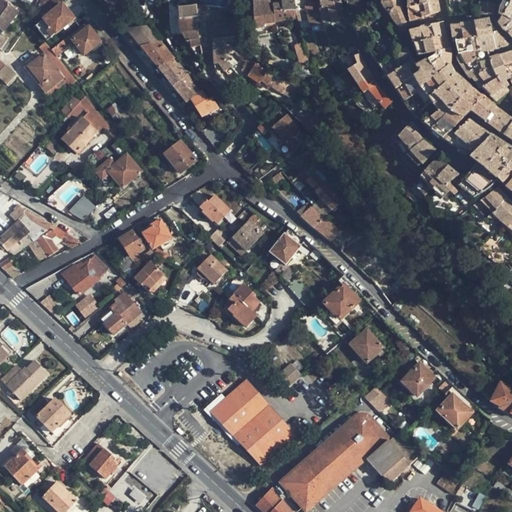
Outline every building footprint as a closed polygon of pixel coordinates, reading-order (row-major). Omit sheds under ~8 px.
[(2,0),(0,3),(0,29),(3,32),(18,12),(2,0)] [(42,0),(36,10),(43,19),(62,4),(58,0),(42,0)] [(260,0),(253,0),(254,1),(253,16),(261,15),(261,12),(286,11),(292,10),(296,10),(294,0),(281,0),(282,3),(280,4),(273,5),(272,1),(261,1),(260,0)] [(344,18),(340,0),(332,0),(320,2),(321,8),(307,9),(311,27),(324,23),(344,18)] [(437,2),(436,0),(407,0),(407,9),(437,2)] [(479,2),(479,15),(494,14),(495,4),(497,0),(496,0),(489,0),(489,3),(479,2)] [(501,16),(511,2),(511,0),(502,0),(498,8),(497,14),(501,16)] [(404,24),(399,2),(394,2),(392,2),(381,3),(385,12),(398,25),(404,24)] [(437,2),(407,9),(408,17),(409,22),(418,19),(439,12),(437,2)] [(506,28),(511,20),(511,2),(501,16),(497,23),(503,30),(506,28)] [(62,4),(43,19),(43,20),(37,25),(36,26),(47,41),(74,20),(62,4)] [(180,20),(198,17),(197,8),(197,5),(178,7),(180,20)] [(29,23),(31,26),(35,21),(37,25),(43,20),(43,19),(36,10),(29,23)] [(293,19),(292,10),(286,11),(261,12),(261,15),(253,16),(256,30),(265,29),(264,25),(293,19)] [(180,34),(182,33),(198,31),(198,17),(180,20),(178,20),(180,34)] [(178,20),(170,22),(172,34),(180,34),(178,20)] [(495,50),(491,35),(488,20),(473,23),(475,37),(477,44),(479,53),(486,52),(495,50)] [(511,38),(511,20),(506,28),(503,30),(511,38)] [(424,41),(431,39),(438,37),(446,34),(442,22),(409,31),(413,44),(424,41)] [(475,37),(473,23),(450,26),(451,43),(454,43),(457,55),(459,55),(463,53),(479,53),(477,44),(475,37)] [(398,35),(390,26),(386,28),(394,37),(398,35)] [(89,27),(72,40),(76,45),(84,55),(101,42),(89,27)] [(145,27),(133,28),(139,44),(142,46),(158,42),(145,27)] [(140,46),(142,46),(139,44),(133,28),(126,29),(140,46)] [(197,56),(202,54),(198,31),(182,33),(187,43),(191,48),(197,56)] [(495,32),(491,35),(495,50),(504,47),(505,47),(507,44),(495,32)] [(442,51),(449,49),(446,34),(438,37),(442,51)] [(406,48),(398,35),(394,37),(403,51),(406,48)] [(72,40),(69,36),(65,39),(70,46),(72,48),(76,45),(72,40)] [(269,84),(283,93),(287,87),(267,73),(267,71),(254,62),(255,60),(234,36),(219,38),(221,42),(223,48),(225,49),(226,55),(234,52),(248,63),(242,70),(248,76),(259,84),(261,81),(268,86),(269,84)] [(434,53),(442,51),(438,37),(431,39),(434,53)] [(227,60),(226,55),(225,49),(223,48),(221,42),(219,38),(213,39),(214,64),(218,63),(225,72),(228,74),(231,75),(235,71),(227,62),(227,60)] [(65,39),(51,50),(52,51),(57,57),(70,46),(65,39)] [(417,57),(434,53),(431,39),(424,41),(413,44),(417,57)] [(158,42),(142,46),(163,64),(173,60),(158,42)] [(47,55),(52,51),(51,50),(46,43),(40,47),(47,55)] [(309,64),(302,44),(295,46),(297,53),(298,53),(302,66),(309,64)] [(157,67),(163,64),(142,46),(140,46),(157,67)] [(387,79),(395,90),(409,79),(419,72),(415,67),(416,66),(413,61),(406,48),(403,51),(391,57),(379,66),(385,75),(380,78),(382,81),(387,79)] [(419,123),(429,131),(450,111),(455,105),(470,88),(462,81),(454,74),(450,66),(450,53),(449,49),(442,51),(434,53),(434,56),(416,66),(415,67),(419,72),(409,79),(395,90),(403,102),(416,95),(426,107),(415,119),(419,123)] [(77,81),(57,57),(52,51),(47,55),(71,86),(77,81)] [(498,56),(507,76),(511,74),(511,51),(506,54),(505,53),(498,56)] [(486,52),(479,53),(463,53),(459,55),(457,55),(457,58),(457,60),(461,68),(470,80),(471,79),(491,68),(488,59),(487,56),(486,52)] [(359,87),(373,77),(362,60),(360,54),(351,57),(354,65),(348,70),(359,87)] [(44,55),(29,68),(42,84),(40,86),(45,93),(63,78),(44,55)] [(488,59),(491,68),(495,79),(497,82),(500,84),(505,81),(508,79),(507,76),(498,56),(488,59)] [(201,92),(194,84),(191,81),(194,78),(190,72),(186,75),(173,60),(163,64),(157,67),(187,103),(190,100),(199,93),(201,92)] [(6,65),(0,71),(0,79),(7,86),(16,75),(6,65)] [(26,70),(40,86),(42,84),(29,68),(26,70)] [(491,68),(471,79),(479,89),(481,88),(495,79),(491,68)] [(377,84),(373,77),(359,87),(374,109),(381,105),(385,109),(393,101),(389,98),(377,84)] [(495,79),(481,88),(490,97),(496,102),(507,92),(505,89),(508,87),(505,81),(500,84),(497,82),(495,79)] [(290,84),(287,87),(283,93),(292,99),(298,89),(290,84)] [(441,140),(451,131),(457,125),(470,110),(480,97),(470,88),(455,105),(450,111),(429,131),(441,140)] [(201,92),(199,93),(211,111),(209,113),(214,120),(225,113),(220,106),(216,108),(212,102),(209,99),(208,99),(203,90),(201,92)] [(199,93),(190,100),(202,117),(209,113),(211,111),(199,93)] [(73,110),(78,104),(81,101),(75,96),(67,105),(73,110)] [(106,122),(85,97),(81,101),(78,104),(83,110),(87,114),(89,112),(103,125),(106,122)] [(470,110),(485,122),(494,109),(480,97),(470,110)] [(73,110),(72,110),(78,115),(83,110),(78,104),(73,110)] [(485,122),(493,128),(503,115),(494,109),(485,122)] [(101,126),(103,125),(89,112),(87,114),(83,118),(82,118),(75,126),(73,124),(65,133),(67,135),(73,140),(68,146),(77,154),(97,132),(97,131),(98,131),(102,127),(101,126)] [(226,124),(230,121),(226,115),(221,118),(226,124)] [(272,127),(286,144),(293,137),(300,143),(303,140),(305,135),(300,131),(286,115),(273,126),(272,127)] [(493,128),(502,134),(511,122),(503,115),(493,128)] [(264,134),(272,127),(273,126),(268,120),(258,128),(264,134)] [(469,156),(489,136),(476,127),(467,120),(454,133),(451,131),(441,140),(447,144),(448,143),(469,156)] [(410,151),(423,140),(421,137),(423,134),(412,121),(398,136),(410,151)] [(511,121),(511,122),(502,134),(511,140),(511,121)] [(213,122),(202,131),(217,150),(229,141),(213,122)] [(62,140),(68,146),(73,140),(67,135),(62,140)] [(473,168),(493,185),(495,182),(497,180),(496,178),(511,159),(511,149),(509,148),(489,136),(469,156),(477,163),(475,165),(473,168)] [(298,149),(301,144),(300,143),(293,137),(286,144),(292,149),(295,152),(298,149)] [(60,148),(52,140),(47,144),(55,153),(60,148)] [(410,151),(421,163),(422,164),(435,150),(423,140),(410,151)] [(165,154),(180,174),(197,161),(181,141),(165,154)] [(396,158),(387,142),(382,145),(391,161),(396,158)] [(286,155),(289,158),(295,152),(292,149),(286,155)] [(249,150),(237,160),(248,172),(260,161),(249,150)] [(418,167),(421,163),(410,151),(406,155),(418,167)] [(141,172),(127,155),(115,165),(108,171),(109,173),(122,188),(141,172)] [(414,183),(417,187),(423,194),(424,193),(430,187),(438,180),(436,178),(447,166),(438,158),(427,168),(420,177),(414,183)] [(115,165),(110,159),(96,172),(102,179),(109,173),(108,171),(115,165)] [(497,180),(501,183),(511,173),(511,172),(511,159),(496,178),(497,180)] [(300,174),(306,181),(314,173),(307,166),(300,174)] [(450,182),(458,176),(447,166),(436,178),(438,180),(430,187),(442,199),(450,191),(454,195),(458,191),(450,182)] [(464,179),(477,191),(487,186),(489,188),(493,185),(473,168),(464,179)] [(285,179),(279,172),(272,178),(276,185),(285,179)] [(313,206),(324,218),(330,211),(340,202),(329,190),(332,187),(326,181),(323,183),(314,173),(306,181),(316,191),(315,191),(321,198),(313,206)] [(477,191),(480,193),(480,194),(485,191),(489,188),(487,186),(477,191)] [(413,190),(419,198),(423,194),(417,187),(413,190)] [(480,194),(480,193),(476,196),(479,201),(483,204),(489,210),(492,213),(507,197),(498,188),(489,195),(485,191),(480,194)] [(208,202),(206,200),(199,207),(217,224),(229,211),(214,196),(211,199),(208,202)] [(501,222),(511,209),(511,201),(507,197),(492,213),(489,210),(483,216),(486,218),(499,220),(501,222)] [(84,209),(89,214),(95,207),(86,198),(73,211),(78,215),(84,209)] [(313,206),(308,201),(297,212),(301,216),(313,206)] [(479,201),(474,206),(478,210),(483,204),(479,201)] [(341,232),(324,218),(313,206),(301,216),(302,217),(314,228),(331,241),(333,240),(341,232)] [(83,220),(89,214),(84,209),(78,215),(83,220)] [(511,209),(501,222),(508,228),(511,223),(511,209)] [(33,242),(38,240),(53,230),(56,228),(27,214),(24,211),(22,213),(23,215),(18,220),(19,221),(0,237),(0,242),(0,243),(6,250),(8,252),(27,235),(33,242)] [(247,217),(242,212),(236,219),(241,224),(247,217)] [(152,228),(143,234),(153,250),(171,239),(160,220),(151,226),(152,228)] [(249,220),(232,238),(247,252),(264,234),(249,220)] [(218,228),(214,232),(218,237),(222,233),(218,228)] [(305,240),(289,228),(269,252),(285,265),(305,240)] [(57,236),(53,230),(38,240),(49,257),(58,251),(51,240),(57,236)] [(72,248),(80,243),(66,234),(60,231),(58,235),(62,238),(60,240),(72,248)] [(140,238),(137,240),(133,232),(119,240),(129,256),(124,259),(124,260),(115,266),(123,274),(136,266),(135,264),(141,260),(137,254),(146,248),(140,238)] [(214,232),(209,237),(211,239),(219,246),(228,238),(222,233),(218,237),(214,232)] [(348,240),(341,232),(333,240),(340,247),(348,240)] [(242,257),(247,252),(232,238),(227,243),(242,257)] [(155,253),(168,261),(171,256),(158,249),(155,253)] [(91,260),(106,272),(109,269),(95,255),(91,260)] [(197,268),(200,271),(206,277),(214,285),(227,271),(211,255),(197,268)] [(9,258),(0,264),(0,266),(5,271),(14,266),(9,258)] [(94,283),(94,282),(84,269),(88,266),(99,279),(107,273),(106,272),(91,260),(83,264),(81,263),(74,268),(64,276),(68,281),(68,282),(79,295),(94,283)] [(148,292),(164,276),(151,263),(148,265),(144,270),(135,279),(148,292)] [(332,276),(337,271),(329,264),(324,269),(332,276)] [(62,274),(64,276),(74,268),(73,266),(62,274)] [(94,282),(99,279),(88,266),(84,269),(94,282)] [(279,277),(287,283),(295,273),(288,267),(279,277)] [(203,280),(206,277),(200,271),(197,274),(203,280)] [(63,280),(60,274),(48,281),(52,286),(63,280)] [(168,279),(164,276),(148,292),(151,295),(168,279)] [(308,301),(313,295),(296,276),(289,286),(304,305),(308,301)] [(339,319),(363,297),(350,283),(343,276),(338,281),(342,285),(324,303),(339,319)] [(127,325),(128,324),(139,315),(141,313),(130,300),(137,294),(129,284),(121,290),(113,297),(116,300),(115,301),(117,303),(108,311),(109,313),(101,321),(113,335),(126,324),(127,325)] [(236,313),(249,325),(257,316),(252,311),(259,303),(253,297),(254,296),(243,285),(229,299),(234,304),(228,310),(234,315),(236,313)] [(75,305),(84,318),(99,307),(90,294),(75,305)] [(308,301),(312,306),(318,300),(313,295),(308,301)] [(342,322),(339,319),(324,303),(320,307),(338,327),(342,322)] [(245,328),(249,325),(236,313),(234,315),(232,317),(245,328)] [(142,319),(139,315),(128,324),(132,328),(142,319)] [(383,348),(366,330),(350,345),(367,363),(383,348)] [(493,356),(497,351),(487,343),(483,347),(493,356)] [(0,344),(0,363),(9,354),(0,344)] [(435,377),(440,372),(425,358),(420,363),(435,377)] [(291,362),(278,373),(289,386),(302,375),(291,362)] [(48,373),(40,364),(38,366),(35,363),(33,365),(31,364),(27,368),(25,367),(21,370),(16,364),(1,379),(21,400),(48,373)] [(417,396),(435,377),(420,363),(402,382),(417,396)] [(240,444),(258,465),(293,434),(248,378),(222,400),(210,410),(240,444)] [(454,385),(448,379),(439,388),(445,394),(454,385)] [(351,396),(358,390),(350,382),(343,388),(351,396)] [(501,406),(500,408),(502,409),(503,412),(508,414),(511,413),(511,388),(500,383),(492,401),(501,406)] [(456,429),(477,407),(454,385),(445,394),(449,398),(437,411),(456,429)] [(375,386),(365,397),(381,413),(391,402),(375,386)] [(205,409),(238,446),(240,444),(210,410),(222,400),(219,396),(205,409)] [(54,398),(49,403),(44,398),(31,410),(51,431),(70,414),(54,398)] [(408,416),(415,423),(426,412),(415,402),(410,407),(413,410),(408,416)] [(256,505),(263,511),(290,511),(282,501),(290,494),(305,511),(366,459),(390,485),(421,455),(402,442),(396,435),(391,440),(372,419),(369,416),(366,415),(364,414),(361,414),(357,415),(355,417),(272,489),(271,489),(256,505)] [(116,465),(112,461),(109,458),(110,455),(98,444),(84,459),(105,478),(116,465)] [(26,446),(23,449),(29,456),(32,453),(26,446)] [(29,456),(23,449),(5,466),(22,484),(36,471),(28,461),(26,459),(29,456)] [(34,455),(32,453),(29,456),(26,459),(28,461),(34,455)] [(149,467),(146,464),(133,479),(149,493),(143,499),(150,505),(158,495),(153,490),(169,470),(156,459),(149,467)] [(436,485),(452,493),(457,483),(441,475),(436,485)] [(56,482),(42,495),(59,511),(65,511),(76,501),(56,482)] [(104,488),(98,494),(102,498),(107,492),(108,491),(104,488)] [(102,498),(101,499),(106,503),(112,496),(107,492),(102,498)] [(485,497),(480,494),(474,507),(478,509),(485,497)] [(117,506),(120,502),(115,497),(111,501),(117,506)] [(439,511),(420,499),(411,511),(439,511)]
